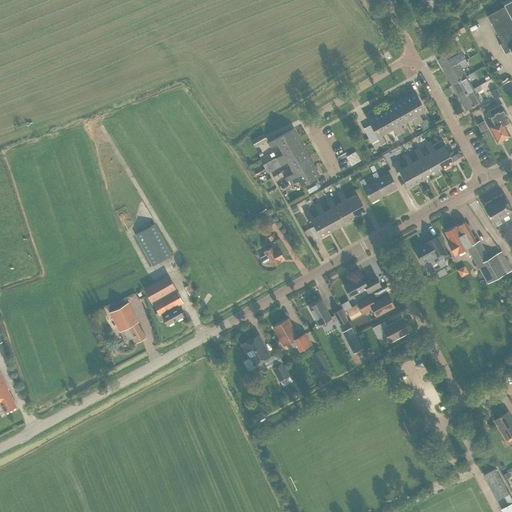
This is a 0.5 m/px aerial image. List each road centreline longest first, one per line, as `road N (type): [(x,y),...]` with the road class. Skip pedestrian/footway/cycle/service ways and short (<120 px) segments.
road 1 (unclassified): [(0,447),(376,240)]
road 2 (track): [(206,337),(170,267),(177,260),(102,127)]
road 3 (residential): [(511,389),(475,399),(456,392),(376,240)]
road 4 (residential): [(335,170),(308,120),(412,56)]
road 5 (residential): [(412,56),(484,180)]
road 6 (unclassified): [(376,240),(484,180)]
